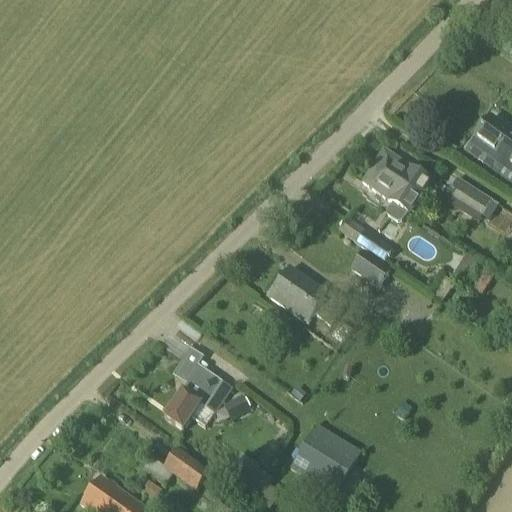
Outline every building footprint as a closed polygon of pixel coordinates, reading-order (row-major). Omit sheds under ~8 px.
[(511,133),(491,119),(466,154),(511,188),(511,133)] [(384,152),(373,169),(421,201),(432,185),(384,152)] [(421,201),(373,169),(362,185),(392,206),(387,213),(388,219),(398,226),(403,225),(409,217),(410,218),(421,201)] [(457,180),(447,195),(490,222),(499,207),(457,180)] [(348,222),(339,234),(385,264),(392,253),(348,222)] [(364,254),(351,272),(380,292),(393,274),(364,254)] [(290,270),(289,272),(269,300),(308,327),(315,318),(331,330),(351,302),(341,294),(335,302),(329,298),(329,297),(290,270)] [(458,283),(448,276),(432,300),(442,307),(458,283)] [(207,410),(224,385),(199,368),(204,359),(191,351),(174,378),(187,386),(182,394),(183,394),(165,420),(184,433),(202,407),(207,410)] [(295,393),(292,397),(301,404),(307,396),(298,389),(295,393)] [(250,414),(241,398),(224,408),(232,423),(250,414)] [(401,405),(394,417),(406,424),(412,412),(401,405)] [(317,429),(291,472),(336,499),(362,456),(317,429)] [(396,451),(389,466),(412,476),(419,462),(396,451)] [(176,454),(165,470),(198,493),(209,477),(176,454)] [(274,483),(250,467),(239,484),(261,499),(257,505),(267,511),(271,511),(281,497),(270,489),(274,483)] [(111,482),(109,485),(101,479),(81,507),(87,511),(146,511),(117,491),(118,488),(111,482)] [(149,484),(141,495),(154,504),(161,493),(149,484)]
